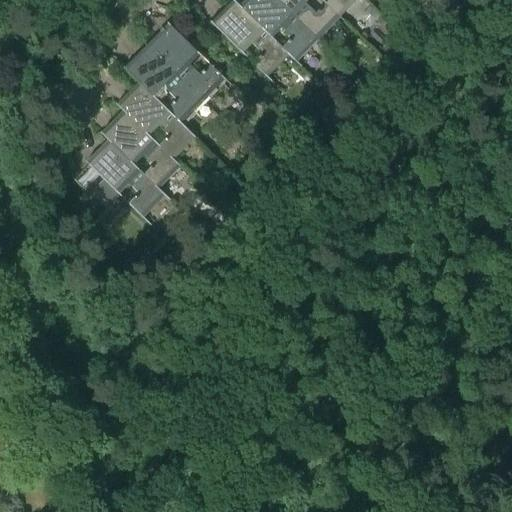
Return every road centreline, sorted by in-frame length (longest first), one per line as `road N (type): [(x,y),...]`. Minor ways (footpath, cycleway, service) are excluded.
road 1 (residential): [(63,511),(0,153)]
road 2 (residential): [(148,0),(101,46),(81,119)]
